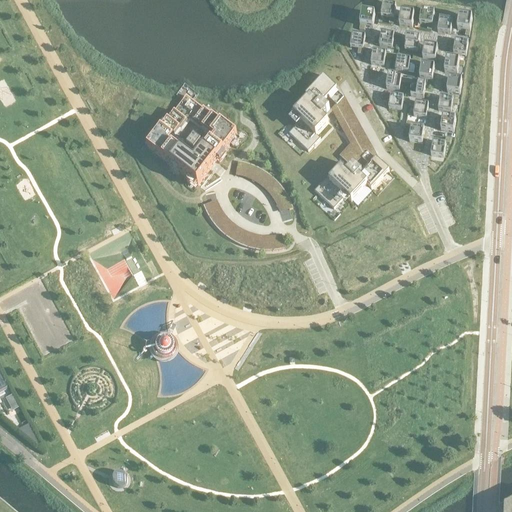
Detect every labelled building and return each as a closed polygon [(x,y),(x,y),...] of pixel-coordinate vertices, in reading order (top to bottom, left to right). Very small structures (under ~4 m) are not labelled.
[(389,24),(393,25),(394,20),(396,7),(383,5),(381,18),(390,19),(389,24)] [(415,11),(411,10),(410,15),(401,14),(399,27),(412,29),(414,16),(415,11)] [(427,31),(431,31),(432,26),(434,13),(421,11),(419,24),(428,25),(427,31)] [(362,14),(359,31),(365,32),(366,28),(373,29),(375,16),(362,14)] [(453,17),(449,16),(448,21),(440,20),(437,33),(451,35),(453,22),(453,17)] [(465,37),(469,37),(470,32),(472,19),(459,17),(457,30),(466,32),(465,37)] [(381,34),(379,47),(392,49),(394,36),(381,34)] [(362,56),(363,51),(365,38),(352,36),(350,49),(358,50),(358,55),(362,56)] [(419,45),(420,40),(407,38),(405,51),(418,53),(419,45)] [(453,55),(466,57),(468,44),(455,42),(450,41),(449,45),(455,46),(453,55)] [(418,56),(417,56),(417,60),(421,61),(423,61),(436,63),(438,50),(425,48),(423,57),(418,56)] [(391,60),(392,55),(386,54),(373,52),(371,65),(384,67),(385,59),(391,60)] [(397,59),(397,61),(395,72),(408,74),(410,65),(416,66),(416,62),(412,61),(397,59)] [(464,67),(465,63),(459,62),(446,60),(444,73),(457,75),(459,66),(464,67)] [(435,69),(422,67),(420,80),(433,82),(435,69)] [(317,136),(328,124),(321,117),(323,115),(324,116),(328,112),(322,105),(337,89),(324,77),(306,96),(310,100),(294,117),(300,123),(289,135),(308,153),(320,140),(317,136)] [(407,80),(401,79),(388,77),(386,90),(399,92),(401,83),(407,84),(407,80)] [(443,84),(448,84),(447,93),(460,95),(462,82),(449,80),(444,79),(443,84)] [(413,84),(413,85),(411,97),(424,99),(426,86),(413,84)] [(147,148),(198,187),(237,137),(187,97),(147,148)] [(409,104),(410,100),(404,99),(391,97),(389,110),(402,112),(403,103),(409,104)] [(453,105),(458,106),(458,101),(453,101),(440,98),(438,111),(451,114),(453,105)] [(410,103),(409,107),(415,108),(413,117),(427,119),(429,106),(410,103)] [(437,122),(442,123),(441,132),(454,134),(456,121),(443,118),(438,118),(437,122)] [(422,145),(425,132),(412,130),(409,143),(422,145)] [(444,158),(445,149),(446,146),(433,143),(431,156),(444,159),(444,158)] [(352,204),(367,187),(371,191),(389,172),(376,160),(361,176),(354,170),(350,174),(351,175),(349,177),(342,170),(330,183),(327,179),(315,192),(334,210),(345,198),(352,204)] [(155,357),(155,358),(158,359),(161,361),(164,361),(167,361),(169,359),(172,358),(172,357),(173,356),(174,355),(174,354),(175,353),(175,352),(175,351),(175,349),(175,348),(175,347),(175,346),(174,345),(174,344),(173,343),(173,342),(172,341),(171,340),(170,340),(169,339),(168,339),(167,338),(166,338),(165,338),(164,338),(162,338),(161,338),(160,338),(159,339),(158,339),(157,340),(156,340),(155,341),(155,342),(154,343),(153,344),(153,345),(152,346),(152,347),(152,348),(152,349),(152,351),(152,352),(152,353),(153,354),(153,355),(154,356),(155,357)] [(71,345),(60,350),(62,354),(73,349),(71,345)] [(12,396),(5,400),(12,412),(19,409),(12,396)] [(112,480),(112,481),(112,482),(112,483),(112,484),(112,485),(113,485),(113,486),(114,487),(115,488),(116,488),(117,489),(118,489),(119,489),(120,489),(121,489),(122,489),(123,488),(124,488),(124,487),(125,487),(126,486),(126,485),(127,485),(127,484),(127,483),(127,482),(128,482),(128,481),(127,480),(127,479),(127,478),(127,477),(126,477),(126,476),(125,476),(125,475),(124,475),(124,474),(123,474),(122,474),(122,473),(121,473),(120,473),(119,473),(118,473),(117,473),(117,474),(116,474),(115,474),(115,475),(114,475),(113,476),(113,477),(112,478),(112,479),(112,480)]
